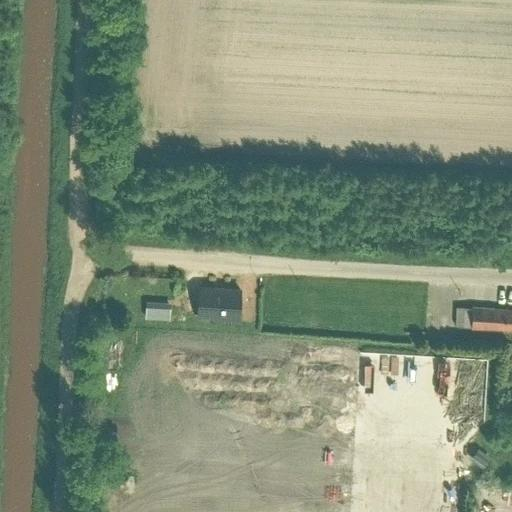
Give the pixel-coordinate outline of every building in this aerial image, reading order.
[(248,285),(204,283),(204,288),(203,311),(247,313),(248,285)] [(187,310),(203,311),(204,288),(188,288),(187,310)] [(176,299),(151,297),(149,315),(174,317),(176,299)] [(458,325),(479,326),(480,304),(459,303),(458,325)] [(511,305),(480,304),(479,326),(511,327),(511,305)]
